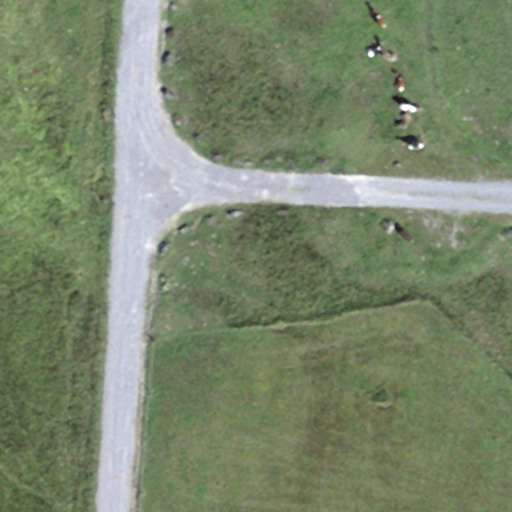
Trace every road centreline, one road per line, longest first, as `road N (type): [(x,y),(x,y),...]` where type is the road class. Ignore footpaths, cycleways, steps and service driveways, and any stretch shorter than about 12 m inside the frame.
road 1 (track): [(154,0),(116,511)]
road 2 (track): [(139,175),(511,205)]
